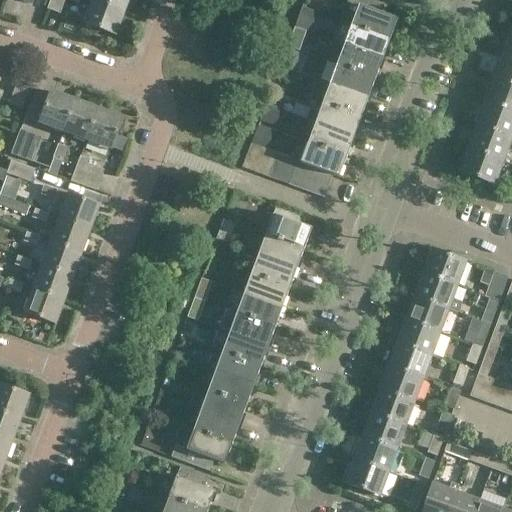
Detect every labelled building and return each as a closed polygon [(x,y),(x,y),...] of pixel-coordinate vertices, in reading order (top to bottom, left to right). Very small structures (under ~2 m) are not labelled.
[(50,0),(47,8),(59,13),(64,0),(70,0),(78,3),(78,0),(50,0)] [(123,10),(95,0),(92,0),(84,23),(114,34),(123,10)] [(95,0),(123,10),(126,0),(95,0)] [(372,0),(347,0),(340,21),(389,40),(397,20),(383,15),(387,5),(372,0)] [(301,8),(295,25),(311,32),(318,14),(301,8)] [(382,59),(389,40),(340,21),(332,41),(382,59)] [(65,23),(63,29),(70,32),(73,25),(65,23)] [(511,32),(508,41),(505,40),(500,54),(503,56),(511,59),(511,32)] [(375,79),(382,59),(332,41),(325,61),(336,65),(375,79)] [(284,53),(280,65),(295,71),(299,59),(284,53)] [(511,59),(503,56),(500,64),(496,63),(491,78),(494,79),(511,85),(511,59)] [(368,98),(375,79),(336,65),(329,84),(368,98)] [(8,103),(20,107),(28,84),(16,79),(8,103)] [(511,85),(494,79),(491,87),(488,86),(482,101),(486,102),(511,111),(511,85)] [(322,104),(360,119),(368,98),(329,84),(322,104)] [(34,94),(25,116),(63,131),(75,100),(50,92),(47,99),(34,94)] [(87,140),(98,110),(75,101),(64,131),(87,140)] [(511,111),(486,102),(483,111),(479,109),(474,124),(477,125),(511,137),(511,134),(511,111)] [(353,138),(360,119),(322,104),(315,124),(353,138)] [(264,108),(260,120),(276,126),(280,114),(264,108)] [(122,118),(98,110),(87,140),(111,148),(122,118)] [(346,157),(353,138),(315,124),(308,143),(346,157)] [(258,125),(251,144),(263,148),(266,150),(273,131),(258,125)] [(477,125),(474,134),(471,133),(465,147),(468,149),(502,161),(511,137),(477,125)] [(20,131),(14,146),(35,153),(40,139),(20,131)] [(346,157),(308,143),(301,162),(309,166),(320,170),(331,174),(339,177),(346,157)] [(254,172),(263,148),(251,144),(242,167),(254,172)] [(63,162),(68,149),(59,145),(54,159),(63,162)] [(266,176),(275,153),(266,150),(263,148),(254,172),(266,176)] [(468,149),(465,157),(462,156),(457,171),(460,172),(493,185),(502,161),(468,149)] [(286,157),(275,153),(266,176),(278,180),(286,157)] [(71,181),(95,190),(103,170),(87,164),(88,159),(80,156),(71,181)] [(297,161),(286,157),(278,180),(289,184),(297,161)] [(11,161),(6,174),(30,183),(34,170),(11,161)] [(309,166),(301,162),(297,161),(289,184),(300,189),(309,166)] [(320,170),(309,166),(300,189),(312,193),(320,170)] [(312,193),(323,197),(331,174),(320,170),(312,193)] [(40,195),(53,200),(56,192),(43,187),(40,195)] [(68,194),(60,218),(90,229),(98,205),(68,194)] [(0,196),(0,206),(26,216),(29,207),(0,196)] [(228,207),(223,219),(231,222),(236,220),(238,216),(235,209),(228,207)] [(298,224),(301,216),(276,207),(265,235),(304,249),(311,229),(298,224)] [(31,219),(44,224),(47,216),(35,211),(31,219)] [(60,218),(51,242),(81,253),(90,229),(60,218)] [(23,243),(36,247),(39,239),(26,234),(23,243)] [(258,254),(297,268),(304,249),(265,235),(258,254)] [(51,242),(42,265),(72,276),(81,253),(51,242)] [(425,258),(419,273),(422,274),(423,273),(456,285),(465,262),(431,250),(428,259),(425,258)] [(289,288),(297,268),(258,254),(251,274),(289,288)] [(14,266),(27,270),(30,262),(17,257),(14,266)] [(42,265),(33,289),(64,300),(72,276),(42,265)] [(485,296),(490,298),(498,301),(507,277),(494,272),(485,296)] [(416,281),(411,296),(414,297),(414,296),(448,309),(457,312),(461,303),(451,299),(456,285),(423,273),(422,274),(419,282),(416,281)] [(244,293),(282,307),(289,288),(251,274),(244,293)] [(201,278),(195,295),(203,298),(209,281),(201,278)] [(9,280),(6,289),(19,293),(22,285),(9,280)] [(33,289),(25,313),(55,324),(64,300),(33,289)] [(236,313),(275,327),(282,307),(244,293),(236,313)] [(407,304),(402,319),(405,320),(439,332),(448,309),(414,296),(414,297),(411,305),(407,304)] [(492,318),(498,301),(490,298),(483,315),(492,318)] [(191,307),(188,317),(195,319),(196,320),(199,310),(191,307)] [(501,309),(495,326),(504,330),(510,312),(501,309)] [(229,332),(268,346),(275,327),(236,313),(229,332)] [(188,317),(184,328),(190,330),(195,327),(198,320),(196,320),(195,319),(188,317)] [(399,327),(393,342),(397,343),(397,342),(431,355),(439,332),(405,320),(402,329),(399,327)] [(475,338),(483,341),(489,324),(481,321),(475,338)] [(222,352),(261,366),(268,346),(229,332),(222,352)] [(493,332),(486,350),(495,353),(501,336),(493,332)] [(179,337),(176,347),(181,349),(187,346),(189,341),(179,337)] [(390,351),(385,366),(388,367),(389,366),(422,378),(431,355),(397,342),(397,343),(394,352),(390,351)] [(466,362),(474,365),(481,348),(472,344),(466,362)] [(215,372),(253,386),(261,366),(222,352),(215,372)] [(484,356),(477,374),(486,377),(493,359),(484,356)] [(382,374),(376,389),(380,390),(380,389),(413,402),(422,378),(389,366),(388,367),(385,375),(382,374)] [(453,383),(461,386),(468,369),(459,366),(453,383)] [(208,391),(246,405),(253,386),(215,372),(208,391)] [(477,374),(469,396),(480,400),(489,378),(486,377),(477,374)] [(166,377),(163,385),(170,387),(172,380),(166,377)] [(491,404),(500,382),(489,378),(480,400),(491,404)] [(503,408),(511,386),(500,382),(491,404),(503,408)] [(0,411),(20,419),(28,395),(0,384),(0,411)] [(511,386),(503,408),(511,411),(511,386)] [(373,397),(368,412),(371,413),(405,425),(413,402),(380,389),(380,390),(376,399),(373,397)] [(445,406),(453,409),(459,392),(451,389),(445,406)] [(239,425),(246,405),(208,391),(200,411),(239,425)] [(0,411),(0,438),(11,442),(20,419),(0,411)] [(232,445),(239,425),(200,411),(193,430),(232,445)] [(442,412),(436,429),(444,432),(450,415),(442,412)] [(365,421),(359,435),(362,437),(363,436),(396,449),(405,425),(371,413),(368,422),(365,421)] [(213,460),(224,464),(232,445),(193,430),(186,449),(175,445),(171,457),(209,471),(213,460)] [(146,431),(141,445),(157,452),(163,437),(146,431)] [(356,444),(351,459),(354,460),(354,459),(388,472),(396,449),(363,436),(362,437),(359,445),(356,444)] [(427,452),(436,455),(442,439),(433,436),(427,452)] [(0,438),(0,465),(2,466),(11,442),(0,438)] [(447,442),(444,451),(461,457),(464,449),(447,442)] [(470,451),(467,460),(485,466),(488,457),(470,451)] [(345,484),(379,496),(388,472),(354,459),(354,460),(351,468),(347,467),(342,482),(345,483),(345,484)] [(425,459),(419,476),(427,479),(433,463),(425,459)] [(494,459),(490,468),(508,475),(511,466),(494,459)] [(168,498),(207,511),(214,491),(203,487),(207,477),(180,467),(168,498)] [(416,482),(410,499),(419,502),(425,485),(416,482)] [(448,489),(432,483),(421,511),(447,511),(455,492),(458,485),(450,483),(448,489)] [(447,511),(474,511),(479,500),(455,492),(447,511)] [(163,511),(206,511),(207,511),(168,498),(163,511)] [(474,511),(500,511),(502,509),(479,500),(474,511)]
